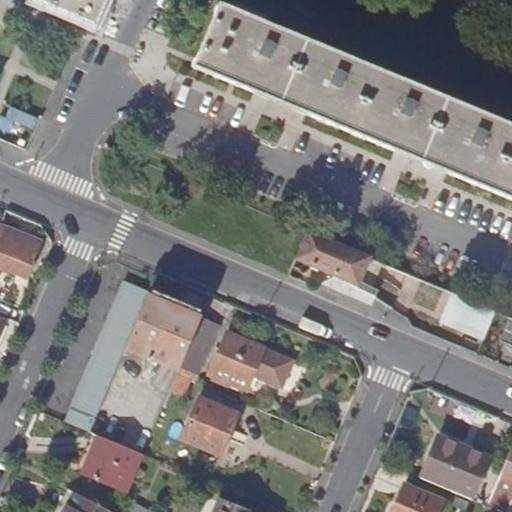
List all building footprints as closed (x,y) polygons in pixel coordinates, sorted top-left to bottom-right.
[(102,0),(27,0),(27,2),(91,29),(102,0)] [(511,127),(215,4),(189,66),(511,200),(511,127)] [(0,267),(0,268),(27,277),(41,242),(0,224),(0,267)] [(350,250),(309,233),(298,259),(337,277),(337,278),(376,295),(378,289),(360,281),(369,258),(350,250)] [(65,421),(89,432),(125,347),(147,294),(148,292),(123,282),(98,343),(65,421)] [(125,347),(178,369),(199,318),(200,316),(147,294),(125,347)] [(484,341),(496,311),(453,294),(441,323),(484,341)] [(511,318),(510,317),(500,340),(511,344),(511,318)] [(199,318),(178,369),(176,374),(186,378),(193,381),(217,325),(199,318)] [(209,374),(245,390),(251,375),(281,387),(292,360),(262,348),(226,333),(209,374)] [(180,393),(186,378),(176,374),(170,389),(180,393)] [(199,398),(222,408),(227,397),(204,387),(199,398)] [(222,408),(199,398),(182,439),(220,455),(237,414),(222,408)] [(140,453),(97,435),(81,473),(125,491),(140,453)] [(423,479),(473,499),(490,457),(440,436),(423,479)] [(511,450),(503,468),(494,488),(490,498),(488,503),(508,511),(511,501),(511,450)] [(404,486),(393,511),(438,511),(443,501),(404,486)] [(111,511),(71,490),(67,488),(54,511),(111,511)] [(212,511),(245,511),(218,500),(212,511)]
